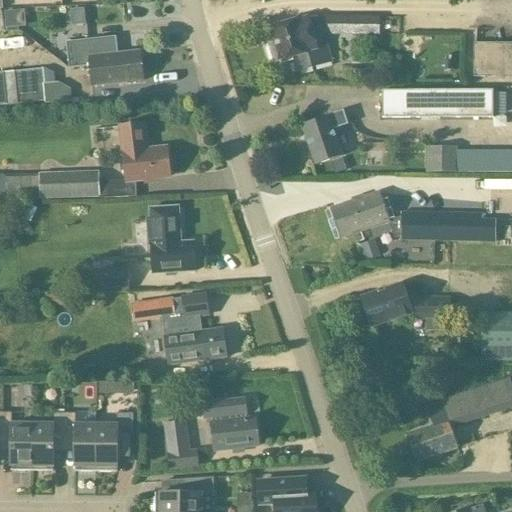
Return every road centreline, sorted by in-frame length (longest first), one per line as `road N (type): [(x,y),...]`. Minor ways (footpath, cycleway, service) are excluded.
road 1 (unclassified): [(349,491),(190,0)]
road 2 (residential): [(511,477),(349,491)]
